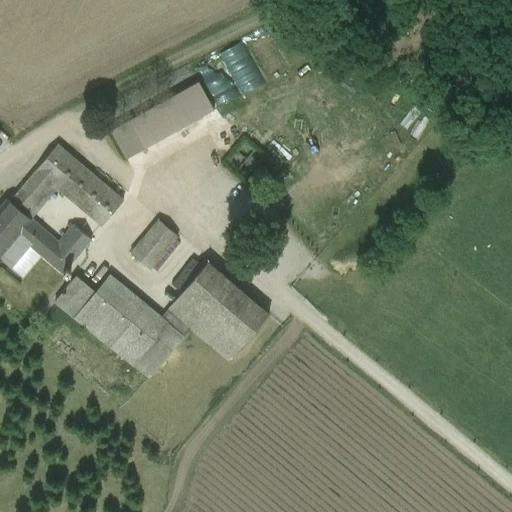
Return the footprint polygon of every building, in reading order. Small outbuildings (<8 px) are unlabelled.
[(209,85),(131,129),(145,154),(223,111),(209,85)] [(63,190),(82,169),(60,151),(15,203),(37,222),(63,190)] [(82,169),(63,190),(109,229),(127,208),(82,169)] [(15,203),(8,198),(0,206),(0,264),(4,259),(37,222),(15,203)] [(62,243),(37,222),(4,259),(30,281),(45,263),(66,280),(97,244),(77,226),(62,243)] [(139,257),(158,272),(180,244),(161,229),(139,257)] [(236,361),(269,319),(209,271),(175,314),(130,277),(91,325),(148,371),(142,378),(161,393),(206,337),(236,361)] [(73,294),(64,305),(82,320),(91,309),(73,294)]
